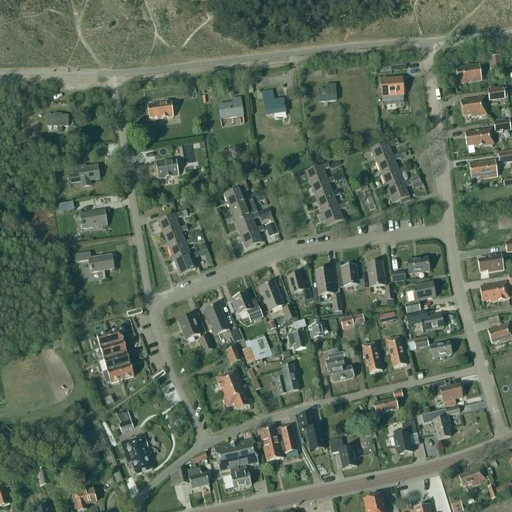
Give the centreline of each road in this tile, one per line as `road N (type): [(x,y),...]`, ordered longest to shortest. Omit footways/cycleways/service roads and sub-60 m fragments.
road 1 (track): [(0,81),(112,80),(425,48)]
road 2 (residential): [(151,307),(288,252),(449,231)]
road 3 (residential): [(151,307),(110,73)]
road 4 (tertiary): [(321,491),(431,469),(503,443)]
road 5 (residential): [(449,231),(425,48)]
road 6 (residential): [(204,446),(151,307)]
road 7 (residential): [(481,368),(449,231)]
road 8 (residential): [(414,383),(290,412)]
